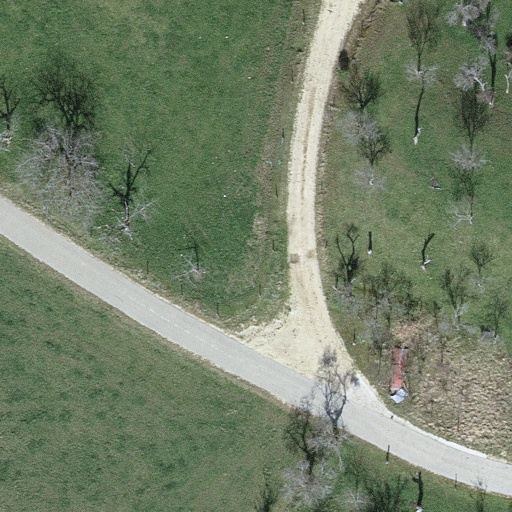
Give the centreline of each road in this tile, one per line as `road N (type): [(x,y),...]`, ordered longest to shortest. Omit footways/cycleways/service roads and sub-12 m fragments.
road 1 (track): [(372,434),(301,253),(326,0)]
road 2 (track): [(0,200),(372,434)]
road 3 (track): [(372,434),(458,474),(511,478)]
